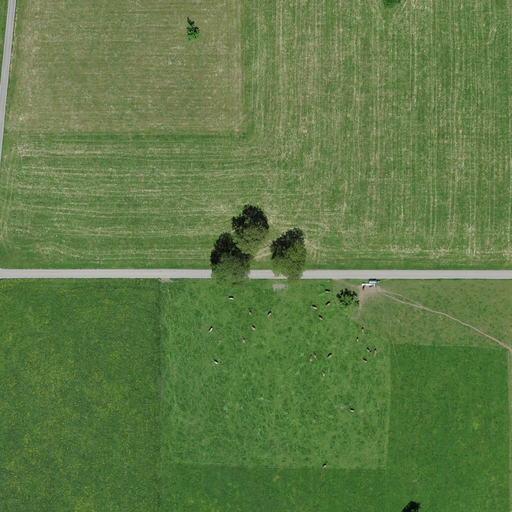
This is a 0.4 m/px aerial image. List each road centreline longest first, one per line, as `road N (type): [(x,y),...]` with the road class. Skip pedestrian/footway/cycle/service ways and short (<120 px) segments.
road 1 (track): [(511,276),(0,274)]
road 2 (track): [(12,0),(0,132)]
